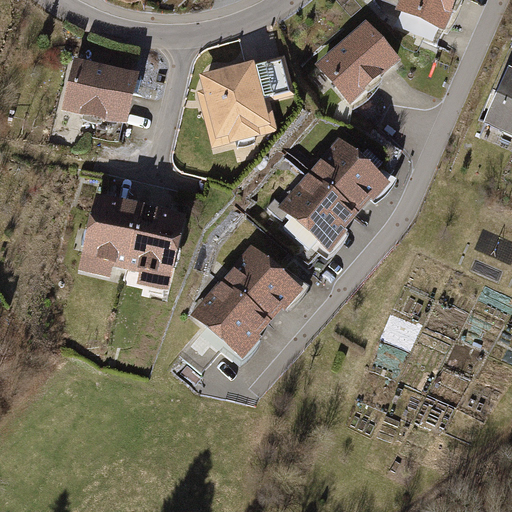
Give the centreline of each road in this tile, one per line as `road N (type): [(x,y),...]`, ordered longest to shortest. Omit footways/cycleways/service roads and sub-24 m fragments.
road 1 (residential): [(287,0),(251,21),(187,37),(127,34),(53,0)]
road 2 (track): [(511,434),(410,511)]
